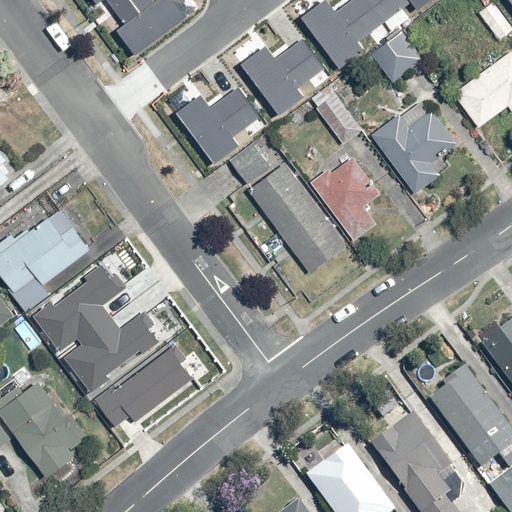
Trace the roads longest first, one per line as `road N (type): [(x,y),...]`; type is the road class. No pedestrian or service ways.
road 1 (residential): [(282,378),(92,121)]
road 2 (residential): [(511,224),(282,378)]
road 3 (residential): [(282,378),(125,511)]
road 4 (residential): [(92,121),(241,7)]
road 5 (residential): [(92,121),(1,0)]
